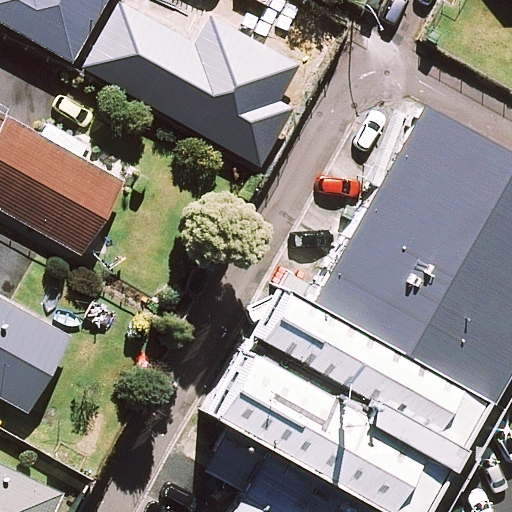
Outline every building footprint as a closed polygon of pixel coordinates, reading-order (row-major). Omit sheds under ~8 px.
[(103,0),(0,0),(0,25),(67,63),(103,0)] [(256,0),(185,0),(179,11),(232,42),(256,0)] [(295,279),(468,377),(511,299),(511,134),(410,77),(295,279)] [(0,114),(0,215),(76,259),(120,183),(0,114)] [(253,429),(394,509),(468,377),(295,279),(273,267),(199,399),(253,429)] [(0,307),(0,404),(18,415),(60,342),(0,307)] [(205,511),(391,511),(394,509),(253,429),(205,511)] [(0,511),(49,511),(61,493),(0,457),(0,511)]
